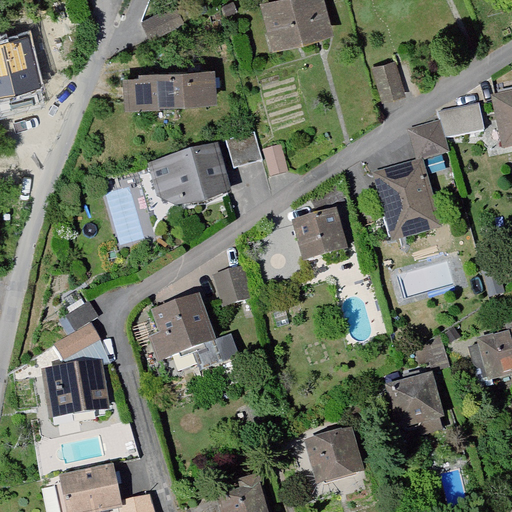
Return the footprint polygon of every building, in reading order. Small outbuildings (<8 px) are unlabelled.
[(279,0),(255,6),(267,53),(329,38),(319,0),(279,0)] [(174,9),(136,25),(144,45),(182,28),(174,9)] [(20,37),(0,41),(0,99),(33,91),(20,37)] [(401,101),(391,64),(367,71),(378,107),(401,101)] [(117,77),(119,110),(208,104),(206,71),(117,77)] [(511,94),(484,99),(493,156),(511,153),(511,94)] [(435,118),(440,145),(478,138),(473,111),(435,118)] [(443,163),(433,123),(404,130),(413,167),(367,178),(384,247),(437,235),(421,168),(443,163)] [(221,146),(229,175),(261,166),(257,155),(252,137),(221,146)] [(143,169),(147,194),(174,215),(223,203),(209,150),(143,169)] [(262,155),(269,183),(289,179),(281,150),(262,155)] [(331,214),(285,226),(297,268),(342,256),(331,214)] [(234,272),(208,277),(216,318),(243,313),(234,272)] [(209,347),(193,299),(144,315),(152,336),(139,341),(148,368),(186,355),(194,380),(238,365),(230,340),(209,347)] [(84,306),(58,323),(68,338),(93,321),(84,306)] [(87,327),(51,351),(60,365),(96,340),(87,327)] [(511,334),(472,341),(480,386),(511,379),(511,334)] [(96,366),(30,377),(38,424),(104,413),(96,366)] [(376,387),(387,437),(435,427),(424,377),(376,387)] [(353,402),(337,406),(341,422),(357,417),(353,402)] [(341,436),(299,448),(312,492),(354,480),(341,436)] [(107,470),(49,482),(55,511),(107,511),(115,510),(107,470)] [(212,497),(216,511),(262,511),(255,485),(212,497)] [(153,511),(149,494),(116,502),(118,511),(153,511)]
